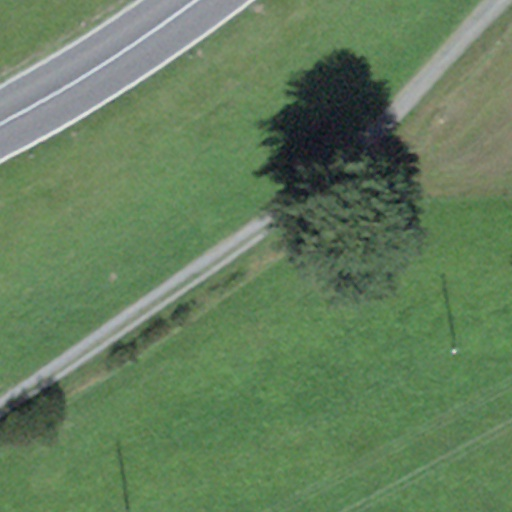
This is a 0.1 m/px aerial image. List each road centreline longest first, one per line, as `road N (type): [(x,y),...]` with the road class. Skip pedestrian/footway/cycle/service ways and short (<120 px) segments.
road 1 (track): [(0,394),(349,156),(500,0)]
road 2 (secondary): [(200,0),(0,126)]
